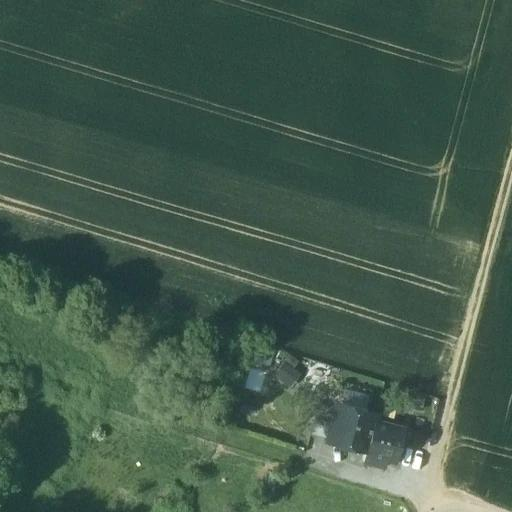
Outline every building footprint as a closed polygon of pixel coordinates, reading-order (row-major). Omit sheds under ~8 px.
[(256,362),(269,365),(274,351),(260,348),(256,362)] [(299,375),(284,363),(273,377),(286,387),(290,387),(290,386),(299,375)] [(410,395),(406,408),(419,412),(424,399),(410,395)] [(350,407),(340,405),(335,408),(326,441),(364,451),(365,451),(373,421),(375,414),(356,409),(352,411),(350,407)] [(403,430),(373,421),(365,451),(364,451),(361,462),(383,468),(385,461),(394,463),(403,430)]
